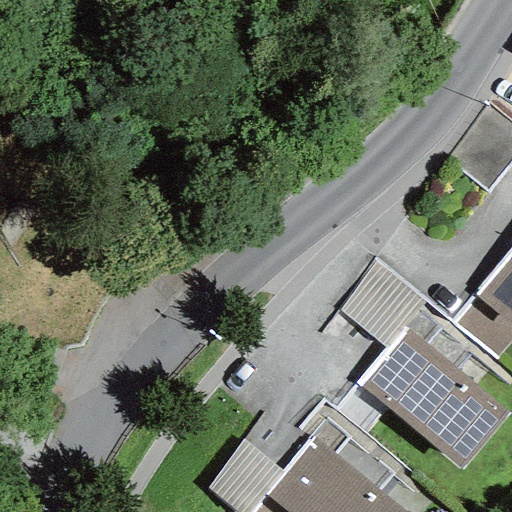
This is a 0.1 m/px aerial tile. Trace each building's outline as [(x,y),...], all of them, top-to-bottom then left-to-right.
[(511,157),(511,126),(487,106),(446,155),(486,188),(511,157)] [(511,248),(452,321),(495,356),(511,335),(511,248)] [(422,298),(374,262),(340,307),(387,343),(422,298)] [(508,411),(406,324),(358,381),(459,467),(508,411)] [(406,511),(311,434),(282,469),(246,511),(406,511)] [(246,511),(282,469),(241,438),(205,490),(233,511),(246,511)]
